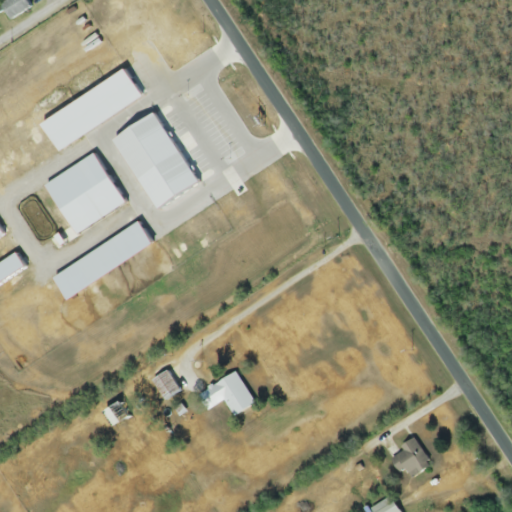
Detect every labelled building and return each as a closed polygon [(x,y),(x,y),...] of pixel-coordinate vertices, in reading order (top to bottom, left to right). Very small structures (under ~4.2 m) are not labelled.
[(31,7),(26,0),(6,0),(0,4),(11,21),(31,7)] [(181,392),(167,371),(152,382),(165,402),(181,392)] [(255,405),(235,373),(203,393),(212,407),(224,400),(235,418),(255,405)] [(105,411),(114,428),(129,419),(120,403),(105,411)] [(406,471),(411,480),(431,467),(415,442),(390,458),(400,474),(406,471)] [(370,509),(371,511),(399,511),(391,497),(370,509)]
